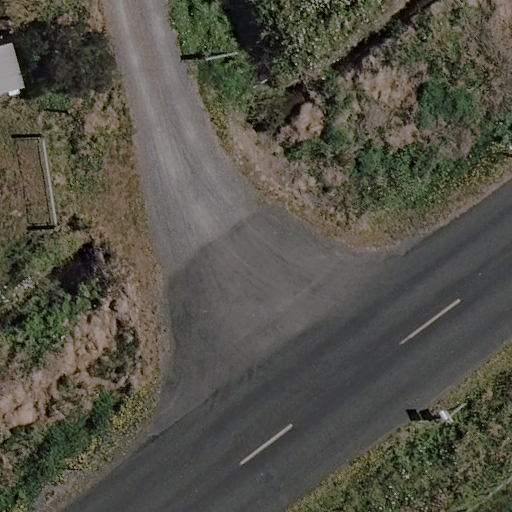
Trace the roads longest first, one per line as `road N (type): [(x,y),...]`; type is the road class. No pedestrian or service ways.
road 1 (track): [(135,0),(212,292),(301,422)]
road 2 (unclassified): [(511,262),(183,511)]
